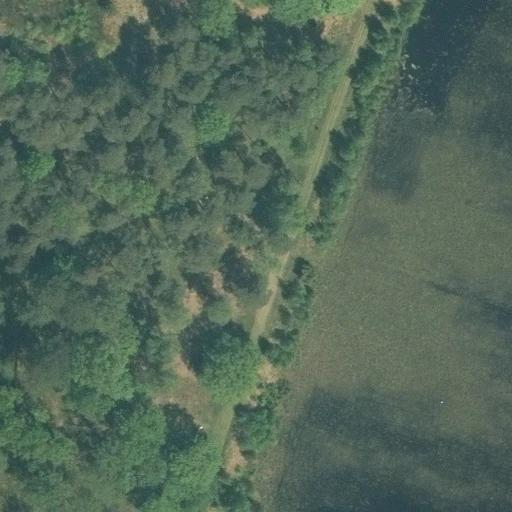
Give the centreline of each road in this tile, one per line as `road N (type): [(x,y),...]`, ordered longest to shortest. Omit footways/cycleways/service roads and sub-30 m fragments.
road 1 (track): [(165,506),(193,491),(211,462),(288,231)]
road 2 (track): [(288,231),(370,0)]
